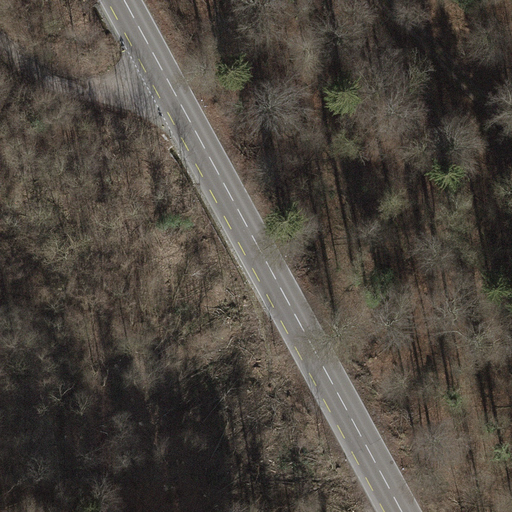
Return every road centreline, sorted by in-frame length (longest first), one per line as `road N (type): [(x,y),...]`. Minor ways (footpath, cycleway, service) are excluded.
road 1 (secondary): [(121,0),(399,511)]
road 2 (track): [(0,42),(42,76),(83,92),(165,80)]
road 3 (track): [(511,127),(383,0)]
